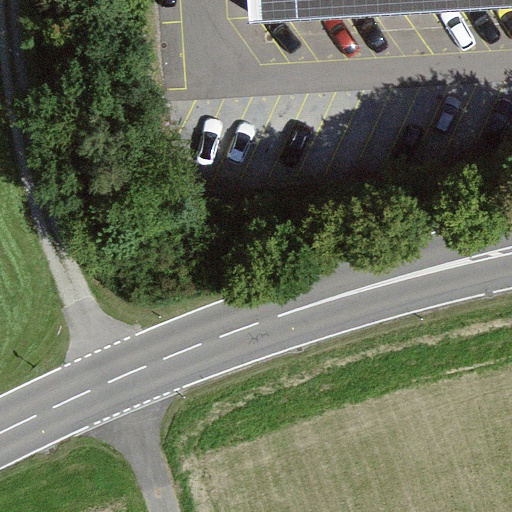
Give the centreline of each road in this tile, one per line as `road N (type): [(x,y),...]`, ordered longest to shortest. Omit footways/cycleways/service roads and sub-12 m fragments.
road 1 (secondary): [(114,381),(314,306),(511,252)]
road 2 (unclassified): [(10,0),(13,77),(48,221),(114,381)]
road 3 (track): [(511,55),(267,70),(223,54),(186,0)]
road 4 (unclassified): [(114,381),(161,511)]
road 5 (secondary): [(0,436),(114,381)]
